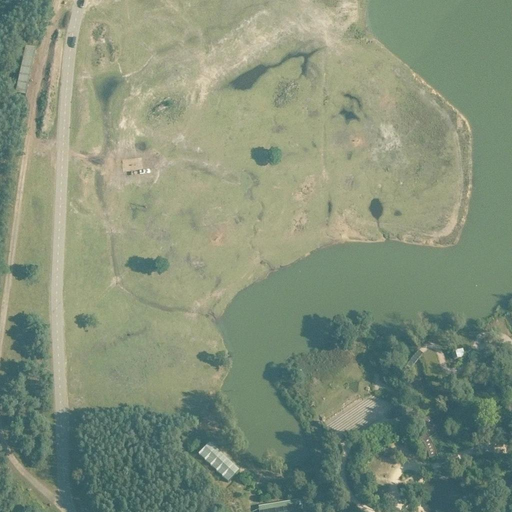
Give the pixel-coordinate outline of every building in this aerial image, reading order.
[(17,94),(27,95),(33,48),(24,47),(17,94)] [(417,425),(413,432),(414,433),(416,435),(419,437),(421,440),(423,442),(425,445),(427,449),(429,453),(430,458),(437,456),(437,453),(435,450),(434,446),(432,442),(430,438),(438,431),(438,430),(438,427),(429,419),(428,418),(427,417),(425,418),(420,423),(419,425),(417,425)] [(210,443),(199,456),(228,483),(239,471),(210,443)] [(243,511),(238,499),(228,504),(231,511),(243,511)] [(259,507),(259,511),(300,511),(298,500),(259,507)]
